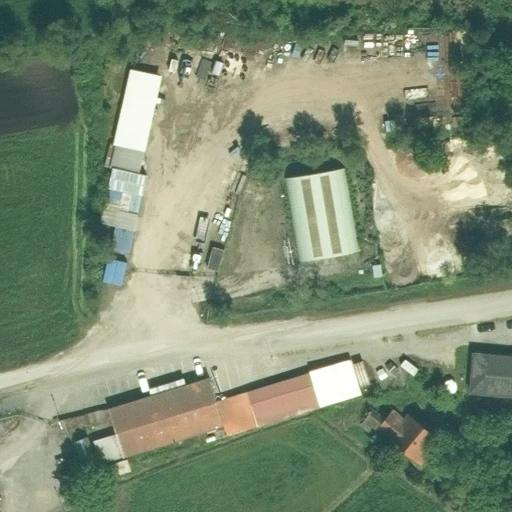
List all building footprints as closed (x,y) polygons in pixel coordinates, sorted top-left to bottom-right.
[(159,85),(132,77),(111,167),(139,174),(159,85)] [(346,169),(286,179),(300,263),(359,253),(346,169)] [(219,270),(225,248),(215,245),(209,267),(219,270)] [(110,257),(104,280),(123,285),(129,262),(110,257)] [(511,402),(511,359),(473,356),(469,398),(511,402)] [(352,364),(221,402),(227,437),(361,398),(352,364)] [(210,380),(110,412),(124,461),(223,429),(210,380)] [(440,441),(407,416),(405,420),(394,411),(377,433),(421,466),(440,441)] [(88,464),(99,461),(92,439),(82,442),(88,464)]
